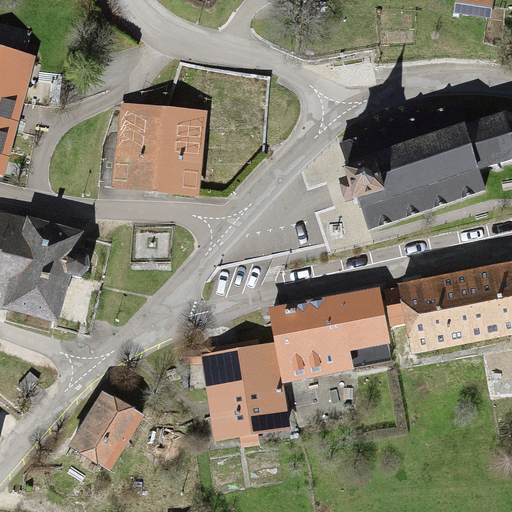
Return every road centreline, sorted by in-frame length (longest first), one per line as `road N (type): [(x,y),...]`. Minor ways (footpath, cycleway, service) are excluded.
road 1 (residential): [(156,319),(511,245)]
road 2 (residential): [(132,0),(144,20),(185,46),(378,91)]
road 3 (residential): [(0,193),(229,223)]
road 4 (residential): [(229,223),(378,91)]
road 5 (residential): [(378,91),(443,80),(511,89)]
road 6 (residential): [(0,468),(89,369)]
road 7 (residential): [(156,319),(229,223)]
